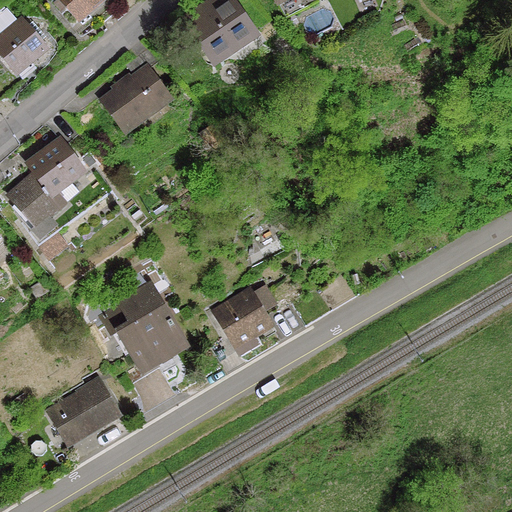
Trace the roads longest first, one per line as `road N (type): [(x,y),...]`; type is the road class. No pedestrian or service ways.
road 1 (residential): [(26,511),(511,229)]
road 2 (residential): [(0,141),(163,0)]
